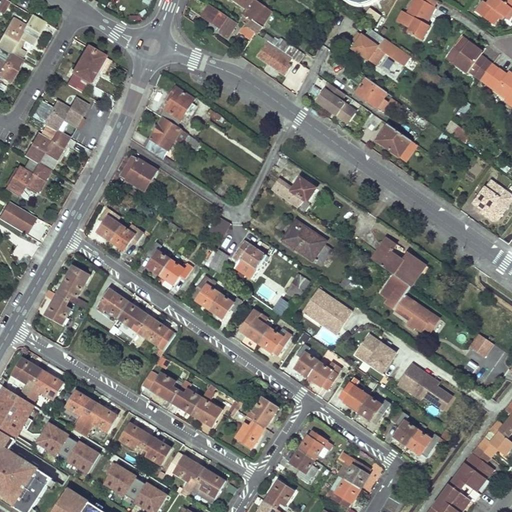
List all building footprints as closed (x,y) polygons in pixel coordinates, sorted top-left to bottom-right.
[(4,0),(2,0),(0,4),(0,12),(3,14),(10,3),(4,0)] [(235,0),(249,9),(240,21),(245,24),(259,34),(264,27),(261,25),(255,21),(266,6),(257,0),(235,0)] [(429,0),(415,0),(408,14),(403,11),(398,21),(411,28),(408,34),(422,41),(430,26),(427,24),(436,8),(428,3),(429,0)] [(484,3),(477,12),(494,24),(501,15),(509,19),(511,14),(511,0),(491,0),(487,5),(484,3)] [(211,6),(204,15),(223,29),(221,32),(229,37),(238,24),(211,6)] [(266,6),(255,21),(261,25),(271,10),(266,6)] [(368,16),(378,23),(382,16),(372,9),(368,16)] [(15,20),(0,45),(0,49),(11,56),(15,49),(21,51),(26,43),(33,47),(47,24),(33,17),(27,28),(15,20)] [(245,24),(241,30),(252,39),(251,42),(271,55),(277,47),(259,34),(245,24)] [(358,41),(353,48),(369,60),(378,47),(405,66),(411,58),(371,29),(365,37),(360,43),(358,41)] [(462,38),(447,57),(468,73),(469,71),(475,75),(487,60),(481,56),(483,53),(462,38)] [(284,41),(279,48),(287,53),(291,45),(284,41)] [(304,54),(291,45),(287,53),(297,60),(299,62),(304,54)] [(277,47),(271,55),(292,70),(297,60),(287,53),(279,48),(277,47)] [(73,75),(67,85),(82,93),(105,57),(88,48),(72,74),(73,75)] [(0,49),(0,62),(5,66),(11,56),(0,49)] [(21,51),(15,49),(11,56),(21,61),(25,54),(21,51)] [(24,63),(21,61),(11,56),(5,66),(0,62),(0,87),(1,86),(0,85),(0,77),(12,85),(24,63)] [(297,60),(292,70),(294,72),(301,63),(299,62),(297,60)] [(481,80),(493,65),(487,60),(475,75),(481,80)] [(493,65),(481,80),(506,99),(505,100),(511,105),(511,74),(508,72),(506,75),(493,65)] [(368,78),(357,93),(381,110),(383,108),(385,110),(388,115),(394,119),(403,106),(393,99),(390,102),(385,99),(389,93),(368,78)] [(343,101),(347,95),(330,84),(318,102),(345,121),(353,109),(343,101)] [(172,102),(162,116),(177,126),(186,114),(188,115),(195,104),(193,103),(195,100),(177,87),(171,96),(174,99),(172,102)] [(57,102),(44,123),(47,125),(58,131),(63,121),(76,129),(89,106),(76,98),(69,109),(57,102)] [(349,123),(357,111),(353,109),(345,121),(349,123)] [(211,110),(209,113),(215,116),(214,117),(220,121),(223,117),(217,113),(217,114),(211,110)] [(372,115),(367,125),(376,129),(381,119),(372,115)] [(146,146),(145,147),(162,158),(165,153),(176,137),(180,130),(164,118),(159,125),(156,130),(150,139),(146,146)] [(450,121),(445,129),(465,141),(470,132),(450,121)] [(38,134),(25,156),(30,160),(38,164),(45,153),(58,160),(71,138),(58,131),(47,125),(40,135),(38,134)] [(390,125),(385,132),(388,135),(382,144),(402,157),(413,141),(390,125)] [(180,130),(176,137),(183,141),(184,140),(188,135),(180,130)] [(385,132),(378,141),(382,144),(388,135),(385,132)] [(188,135),(184,140),(197,149),(201,143),(188,135)] [(413,141),(402,157),(407,161),(419,145),(413,141)] [(165,153),(162,158),(177,168),(181,164),(165,153)] [(30,160),(24,169),(32,174),(38,164),(30,160)] [(139,160),(127,180),(146,191),(151,182),(153,178),(158,171),(139,160)] [(20,167),(6,189),(20,196),(26,186),(39,193),(51,172),(38,164),(32,174),(24,169),(20,167)] [(491,176),(474,199),(482,205),(488,209),(486,212),(493,217),(497,217),(510,200),(499,193),(504,186),(491,176)] [(301,179),(293,192),(308,202),(316,189),(301,179)] [(499,193),(510,200),(511,197),(511,196),(511,191),(504,186),(499,193)] [(159,197),(152,206),(161,213),(168,203),(159,197)] [(10,202),(0,219),(26,234),(36,217),(10,202)] [(107,208),(100,218),(106,222),(100,230),(107,234),(106,237),(119,246),(121,244),(127,249),(132,241),(138,245),(145,233),(140,230),(136,235),(130,231),(118,222),(121,217),(107,208)] [(218,216),(210,232),(224,239),(232,223),(218,216)] [(297,220),(283,241),(314,261),(315,259),(323,264),(332,250),(325,245),(327,241),(297,220)] [(134,226),(130,231),(136,235),(140,230),(134,226)] [(387,239),(372,260),(395,275),(411,287),(426,266),(409,254),(404,261),(401,266),(396,263),(400,258),(392,252),(397,245),(387,239)] [(256,269),(267,255),(245,240),(232,258),(236,262),(235,264),(250,275),(255,269),(256,269)] [(157,242),(150,253),(155,257),(150,265),(156,268),(154,271),(169,280),(171,279),(177,283),(182,275),(187,279),(194,268),(189,264),(186,269),(159,251),(162,246),(157,242)] [(217,253),(215,252),(206,264),(219,272),(228,256),(219,250),(217,253)] [(74,267),(47,315),(64,324),(71,311),(66,307),(73,294),(78,297),(90,276),(74,267)] [(297,300),(309,282),(297,274),(285,292),(297,300)] [(395,275),(381,294),(389,300),(386,304),(396,310),(398,307),(413,318),(408,324),(415,329),(416,328),(423,332),(426,328),(431,331),(440,318),(406,295),(411,287),(395,275)] [(206,276),(198,287),(204,291),(199,298),(206,303),(205,305),(218,314),(219,312),(226,317),(231,309),(237,312),(244,302),(239,298),(236,303),(214,289),(217,284),(206,276)] [(198,287),(192,296),(205,305),(206,303),(199,298),(204,291),(198,287)] [(330,304),(333,299),(318,289),(304,309),(324,322),(322,325),(336,335),(352,312),(338,303),(335,308),(330,304)] [(110,290),(98,308),(104,312),(106,310),(163,348),(160,354),(163,356),(176,335),(110,290)] [(338,303),(333,299),(330,304),(335,308),(338,303)] [(256,310),(248,321),(253,324),(248,332),(255,337),(253,339),(267,349),(269,346),(274,350),(280,354),(293,335),(287,332),(283,337),(258,319),(261,313),(256,310)] [(376,339),(369,334),(356,354),(383,373),(396,353),(382,343),(380,346),(374,342),(376,339)] [(481,335),(472,348),(485,357),(494,344),(481,335)] [(310,348),(304,344),(297,355),(302,359),(298,366),(304,371),(303,373),(317,383),(318,380),(325,385),(330,388),(342,370),(332,363),(329,368),(307,353),(310,348)] [(295,353),(288,363),(303,373),(304,371),(298,366),(297,366),(302,359),(297,355),(295,353)] [(166,369),(171,361),(162,355),(157,363),(166,369)] [(24,360),(14,376),(27,384),(31,378),(37,383),(33,390),(39,394),(40,392),(55,401),(65,385),(24,360)] [(466,369),(475,372),(478,363),(469,360),(466,369)] [(421,368),(414,364),(400,384),(423,400),(425,397),(441,408),(449,395),(433,383),(436,379),(421,368)] [(153,372),(145,385),(153,390),(173,402),(193,414),(214,426),(224,410),(209,401),(216,389),(204,381),(201,386),(208,391),(203,398),(189,390),(193,383),(187,379),(184,384),(178,380),(176,383),(163,375),(161,377),(153,372)] [(354,378),(347,389),(352,392),(347,400),(353,404),(352,407),(365,416),(367,413),(374,418),(379,422),(384,414),(392,403),(382,397),(378,401),(356,387),(359,382),(354,378)] [(0,386),(0,403),(49,433),(57,420),(41,410),(40,411),(0,386)] [(347,389),(342,396),(347,400),(352,392),(347,389)] [(78,392),(68,408),(81,416),(74,429),(87,437),(94,424),(108,432),(118,416),(78,392)] [(36,396),(31,403),(42,410),(46,403),(45,402),(36,396)] [(246,424),(237,437),(253,448),(279,408),(263,398),(255,411),(260,415),(256,420),(249,416),(245,423),(246,424)] [(392,403),(384,414),(389,418),(397,407),(392,403)] [(497,420),(492,426),(508,438),(511,433),(511,408),(508,406),(505,410),(511,415),(504,424),(497,420)] [(398,407),(389,419),(397,424),(405,412),(398,407)] [(405,412),(397,424),(401,427),(396,434),(403,438),(401,441),(415,451),(417,448),(423,452),(428,456),(438,442),(447,448),(450,444),(436,434),(432,439),(406,421),(409,415),(405,412)] [(132,425),(122,441),(136,449),(139,444),(151,451),(148,456),(162,465),(171,449),(132,425)] [(482,441),(476,448),(491,459),(498,450),(506,455),(511,448),(511,441),(508,438),(492,426),(489,430),(496,435),(488,445),(482,441)] [(333,444),(312,431),(308,437),(311,438),(306,445),(304,443),(296,456),(298,458),(294,464),(301,469),(298,474),(308,481),(312,476),(313,477),(319,468),(313,464),(320,454),(324,457),(333,444)] [(80,435),(77,440),(83,444),(87,439),(80,435)] [(9,436),(0,449),(0,454),(11,461),(15,456),(58,483),(62,477),(67,479),(70,474),(9,436)] [(476,448),(472,453),(487,464),(491,459),(476,448)] [(345,452),(342,457),(349,462),(354,465),(345,479),(340,475),(332,489),(328,495),(347,506),(351,501),(355,495),(357,496),(366,481),(363,480),(368,473),(371,469),(345,452)] [(472,453),(429,511),(462,511),(472,500),(468,497),(474,490),(477,493),(487,479),(494,469),(487,464),(472,453)] [(185,457),(176,473),(189,481),(193,476),(199,480),(206,484),(202,489),(216,497),(226,482),(185,457)] [(153,511),(158,511),(169,491),(113,462),(101,484),(153,511)] [(354,465),(349,462),(340,475),(345,479),(354,465)] [(8,474),(0,487),(0,506),(9,511),(15,511),(31,488),(8,474)] [(474,490),(468,497),(472,500),(475,502),(490,481),(487,479),(477,493),(474,490)] [(199,494),(202,489),(206,484),(199,480),(193,490),(199,494)] [(260,511),(282,511),(283,511),(277,508),(281,501),(287,505),(295,492),(279,482),(260,511)] [(111,511),(66,486),(51,511),(111,511)] [(216,497),(202,489),(199,494),(213,503),(216,497)]
